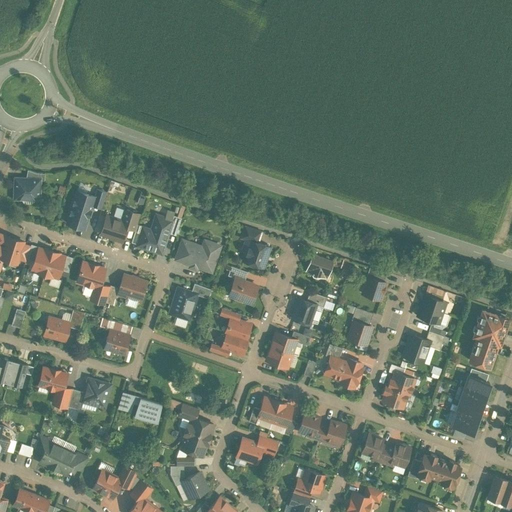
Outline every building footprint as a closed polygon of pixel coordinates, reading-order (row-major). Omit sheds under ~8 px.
[(45,173),(36,172),(28,170),(26,177),(41,178),(41,180),(44,180),(45,173)] [(26,177),(13,176),(13,199),(40,200),(41,180),(41,178),(26,177)] [(107,191),(97,188),(95,196),(92,205),(101,208),(107,191)] [(95,196),(78,191),(75,199),(73,198),(68,214),(70,215),(67,223),(84,228),(92,205),(95,196)] [(141,214),(126,209),(122,220),(128,222),(127,227),(135,230),(141,214)] [(172,219),(156,214),(151,230),(143,227),(141,232),(137,244),(137,245),(162,253),(169,232),(173,220),(172,219)] [(122,220),(107,215),(101,233),(122,240),(127,227),(128,222),(122,220)] [(174,215),(172,219),(173,220),(169,232),(176,235),(181,218),(174,215)] [(262,231),(245,225),(241,237),(250,240),(258,242),(262,231)] [(135,230),(132,242),(137,244),(141,232),(135,230)] [(7,236),(4,244),(0,242),(0,261),(1,262),(3,258),(17,263),(18,258),(23,243),(24,241),(7,236)] [(190,242),(182,240),(176,258),(184,261),(190,242)] [(258,242),(250,240),(247,250),(245,251),(243,256),(244,258),(244,260),(263,266),(264,262),(266,261),(268,256),(267,254),(269,246),(258,242)] [(207,248),(190,242),(184,261),(211,271),(220,245),(209,242),(207,248)] [(23,243),(18,258),(26,260),(27,258),(28,253),(31,245),(23,243)] [(39,246),(31,243),(31,245),(28,253),(36,255),(39,247),(39,246)] [(300,243),(296,253),(304,256),(308,246),(300,243)] [(44,249),(39,247),(36,255),(34,260),(32,268),(38,270),(37,271),(45,274),(52,250),(45,248),(44,249)] [(60,253),(52,250),(45,274),(52,276),(52,275),(58,277),(61,269),(62,264),(65,256),(59,254),(60,253)] [(332,260),(312,253),(306,271),(312,273),(313,276),(318,278),(320,276),(326,278),(332,260)] [(73,257),(65,254),(65,256),(62,264),(70,266),(73,257)] [(98,265),(91,263),(90,263),(83,261),(77,281),(95,286),(99,288),(101,283),(105,268),(98,266),(98,265)] [(248,271),(231,266),(228,275),(235,277),(245,281),(248,271)] [(387,272),(370,266),(367,276),(368,277),(368,276),(384,281),(387,272)] [(147,281),(124,273),(119,287),(117,293),(141,301),(147,281)] [(384,281),(368,276),(368,277),(363,293),(381,299),(386,282),(384,281)] [(245,281),(235,277),(229,294),(235,297),(235,298),(242,300),(243,299),(252,302),(258,285),(245,281)] [(110,286),(101,283),(99,288),(95,286),(91,299),(105,303),(105,301),(108,293),(110,286)] [(211,289),(194,283),(192,292),(197,293),(197,294),(208,298),(211,289)] [(119,287),(111,284),(110,286),(108,293),(116,296),(117,293),(119,287)] [(445,290),(428,284),(425,294),(431,296),(432,292),(443,296),(445,290)] [(192,292),(178,287),(170,312),(189,318),(197,294),(197,293),(192,292)] [(316,303),(316,304),(323,306),(326,297),(310,291),(307,300),(316,303)] [(116,296),(108,293),(105,301),(114,304),(116,296)] [(431,296),(425,294),(421,304),(442,312),(446,301),(442,300),(431,296)] [(309,323),(316,304),(316,303),(307,300),(299,297),(292,317),(309,323)] [(442,312),(421,304),(418,315),(423,317),(435,321),(439,322),(442,312)] [(373,312),(356,307),(352,319),(354,320),(355,320),(369,325),(373,312)] [(85,311),(73,308),(69,322),(70,322),(69,326),(80,329),(85,311)] [(240,313),(230,310),(228,316),(228,317),(230,318),(230,317),(238,320),(240,313)] [(509,319),(482,310),(474,335),(477,336),(475,342),(477,343),(474,351),(472,350),(469,359),(490,366),(499,338),(502,339),(509,319)] [(24,314),(15,311),(11,324),(20,327),(24,314)] [(69,322),(49,316),(44,333),(65,339),(69,326),(70,322),(69,322)] [(126,324),(103,317),(100,325),(110,328),(124,332),(126,324)] [(238,320),(230,317),(230,318),(225,332),(227,332),(246,338),(251,324),(238,320)] [(369,325),(355,320),(354,320),(348,338),(365,344),(372,326),(369,325)] [(446,331),(430,326),(429,330),(444,335),(446,331)] [(124,332),(110,328),(104,347),(124,353),(130,334),(124,332)] [(296,339),(296,341),(307,345),(310,336),(293,330),(291,337),(296,339)] [(444,335),(429,330),(426,339),(430,340),(428,345),(440,349),(444,335)] [(246,338),(227,332),(222,345),(222,346),(229,349),(242,353),(247,338),(246,338)] [(271,345),(292,352),(296,341),(296,339),(291,337),(276,332),(271,345)] [(426,339),(411,334),(404,355),(422,361),(428,345),(430,340),(426,339)] [(229,349),(222,346),(222,345),(211,342),(209,349),(227,355),(229,349)] [(342,347),(329,343),(325,355),(330,357),(330,356),(338,359),(342,347)] [(292,352),(271,345),(266,359),(287,366),(292,352)] [(33,366),(0,356),(0,378),(21,385),(25,373),(31,374),(33,366)] [(338,359),(330,356),(330,357),(325,372),(342,378),(340,382),(354,387),(355,383),(356,383),(362,367),(361,366),(362,363),(349,358),(348,362),(338,359)] [(316,361),(308,358),(303,374),(311,376),(316,361)] [(59,370),(51,367),(51,368),(44,366),(39,384),(57,388),(62,390),(63,386),(67,373),(59,371),(59,370)] [(415,378),(395,371),(392,379),(390,378),(388,385),(408,392),(410,393),(414,383),(413,383),(415,378)] [(490,382),(469,375),(464,387),(485,394),(490,382)] [(110,384),(89,378),(85,391),(83,399),(104,405),(110,384)] [(388,385),(386,385),(383,392),(385,393),(383,401),(402,407),(404,402),(405,402),(408,392),(388,385)] [(62,390),(57,388),(53,402),(67,406),(67,405),(72,389),(63,386),(62,390)] [(460,399),(480,406),(484,394),(485,395),(485,394),(464,387),(460,399)] [(85,391),(72,388),(72,389),(67,405),(81,409),(83,399),(85,391)] [(136,394),(123,390),(119,402),(133,405),(134,402),(134,400),(136,394)] [(162,402),(136,394),(134,400),(139,402),(136,413),(156,418),(161,402),(162,402)] [(275,400),(264,396),(260,408),(258,414),(259,414),(262,415),(263,418),(272,421),(278,401),(275,400)] [(480,406),(460,399),(456,412),(477,419),(477,418),(476,418),(480,406)] [(282,402),(278,401),(272,421),(280,423),(282,422),(286,423),(286,424),(288,418),(292,406),(282,403),(282,402)] [(133,405),(119,402),(118,407),(131,411),(133,405)] [(198,407),(183,402),(179,414),(192,419),(193,416),(195,417),(198,407)] [(253,406),(248,420),(256,423),(259,414),(258,414),(260,408),(253,406)] [(313,413),(307,411),(305,411),(299,428),(306,430),(305,432),(308,433),(313,435),(318,422),(320,416),(314,414),(313,413)] [(477,419),(456,412),(452,424),(472,431),(477,419)] [(195,417),(193,416),(192,419),(190,423),(189,423),(187,424),(184,432),(185,434),(186,434),(193,436),(199,433),(202,439),(206,437),(206,436),(209,438),(210,435),(210,433),(214,423),(195,417)] [(286,424),(286,423),(283,432),(291,435),(295,421),(288,418),(286,424)] [(337,422),(331,420),(329,426),(325,439),(329,440),(333,441),(333,439),(340,442),(346,425),(345,424),(338,421),(337,422)] [(323,424),(318,422),(313,435),(308,433),(307,436),(318,440),(323,424)] [(3,424),(0,434),(10,437),(10,438),(14,439),(16,432),(14,431),(13,430),(11,428),(9,427),(6,425),(3,424)] [(0,449),(6,451),(10,438),(10,437),(0,434),(3,424),(2,424),(1,426),(0,425),(0,449)] [(329,426),(323,424),(318,440),(328,444),(329,440),(325,439),(329,426)] [(377,436),(376,434),(370,432),(368,433),(363,450),(369,452),(368,454),(372,455),(371,458),(376,460),(381,444),(383,438),(377,436)] [(199,433),(193,436),(186,434),(181,448),(186,449),(187,452),(191,453),(193,452),(202,455),(206,443),(208,443),(209,438),(206,436),(206,437),(202,439),(199,433)] [(50,439),(39,434),(35,447),(44,452),(49,441),(50,439)] [(277,440),(260,434),(258,442),(275,447),(277,440)] [(258,442),(243,437),(237,455),(257,461),(260,450),(273,454),(275,447),(258,442)] [(63,447),(49,441),(44,452),(40,461),(53,467),(63,447)] [(402,444),(396,442),(394,448),(388,464),(393,466),(394,462),(398,464),(398,462),(405,464),(411,447),(410,446),(404,444),(402,444)] [(387,446),(381,444),(376,460),(382,462),(387,446)] [(387,446),(382,462),(388,464),(394,448),(387,446)] [(63,447),(53,467),(67,473),(71,464),(76,453),(63,447)] [(88,457),(77,452),(76,453),(71,464),(82,469),(88,457)] [(445,460),(440,458),(439,459),(436,457),(437,455),(430,453),(429,455),(424,453),(421,461),(417,474),(447,484),(448,482),(454,484),(460,466),(455,464),(456,461),(449,459),(448,462),(445,460)] [(184,466),(194,465),(194,457),(177,457),(177,466),(184,466)] [(413,458),(407,475),(416,478),(417,474),(421,461),(413,458)] [(136,471),(125,465),(119,477),(121,479),(119,483),(128,487),(136,471)] [(177,466),(170,466),(170,473),(176,484),(182,481),(181,479),(186,477),(184,473),(184,466),(177,466)] [(325,474),(306,468),(302,479),(300,484),(311,488),(319,491),(325,474)] [(119,477),(103,469),(94,487),(112,496),(119,483),(121,479),(119,477)] [(186,477),(181,479),(182,481),(189,497),(191,496),(194,497),(197,495),(198,493),(208,488),(200,471),(186,477)] [(507,479),(495,475),(488,496),(500,500),(507,479)] [(311,488),(300,484),(302,479),(298,478),(294,490),(309,495),(311,488)] [(152,488),(141,479),(130,494),(138,500),(141,496),(144,498),(152,488)] [(511,500),(511,481),(507,479),(500,500),(511,504),(511,500)] [(382,490),(367,485),(364,494),(370,497),(378,500),(382,490)] [(35,511),(41,497),(20,488),(14,504),(34,511),(35,511)] [(309,495),(294,490),(289,503),(293,504),(295,499),(306,503),(309,495)] [(364,494),(353,491),(351,498),(349,499),(347,506),(348,507),(345,511),(368,511),(368,509),(368,508),(367,507),(370,497),(364,494)] [(144,498),(141,496),(138,500),(128,511),(161,511),(162,511),(144,498)] [(220,496),(210,507),(204,511),(222,511),(229,504),(220,496)] [(4,511),(8,500),(0,497),(0,511),(4,511)] [(41,497),(35,511),(43,511),(47,503),(49,499),(41,497)] [(306,503),(295,499),(293,504),(290,511),(311,511),(314,506),(306,503)] [(431,505),(420,501),(415,511),(441,511),(442,510),(431,506),(431,505)] [(194,511),(204,511),(210,507),(204,502),(194,511)] [(47,503),(43,511),(52,511),(55,506),(47,503)]
